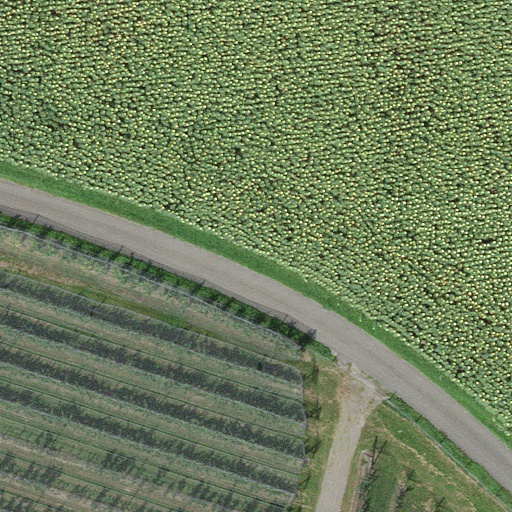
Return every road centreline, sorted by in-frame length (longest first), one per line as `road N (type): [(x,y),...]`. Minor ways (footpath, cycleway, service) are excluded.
road 1 (track): [(511,479),(372,356),(263,291),(90,223),(0,198)]
road 2 (track): [(333,511),(372,356)]
